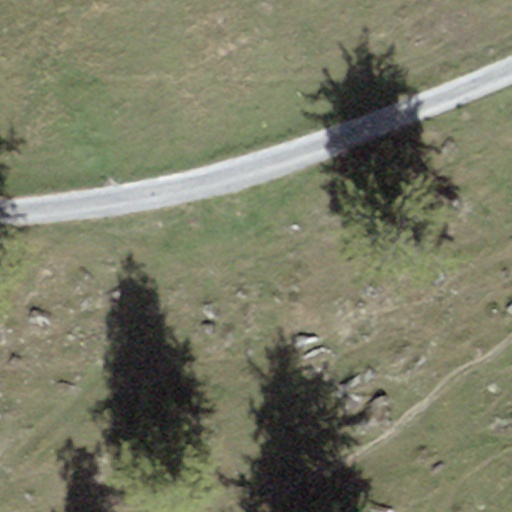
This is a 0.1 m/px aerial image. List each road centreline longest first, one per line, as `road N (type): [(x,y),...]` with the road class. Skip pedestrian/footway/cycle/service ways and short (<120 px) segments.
road 1 (unclassified): [(511,70),(211,180),(0,213)]
road 2 (track): [(127,198),(136,313),(0,483)]
